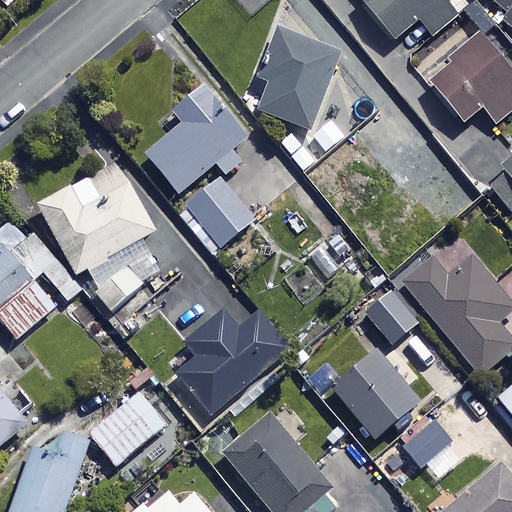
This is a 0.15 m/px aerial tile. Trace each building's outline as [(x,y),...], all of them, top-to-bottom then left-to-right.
[(229,8),(222,0),(209,0),(186,20),(198,34),(229,8)] [(434,41),(472,9),(464,0),(452,0),(448,4),(445,0),(371,0),(364,7),(397,47),(421,27),(434,41)] [(505,29),(511,35),(511,0),(482,0),(510,24),(505,29)] [(209,37),(229,58),(248,40),(228,19),(209,37)] [(342,60),(282,38),(264,86),(272,89),(261,118),(313,137),(342,60)] [(496,128),(511,114),(511,77),(482,42),(429,87),(466,130),(484,114),(496,128)] [(251,143),(209,92),(177,119),(185,129),(148,161),(181,201),(219,169),(229,182),(244,169),(234,157),(251,143)] [(336,187),(310,149),(294,160),(320,198),(336,187)] [(511,167),(489,188),(511,215),(511,167)] [(158,239),(119,169),(41,213),(80,283),(158,239)] [(221,182),(178,219),(214,260),(256,224),(221,182)] [(484,203),(474,190),(451,208),(461,221),(484,203)] [(59,313),(35,284),(44,276),(69,307),(82,297),(35,238),(0,266),(0,322),(19,346),(59,313)] [(451,284),(434,264),(405,289),(486,386),(511,364),(511,345),(500,331),(511,320),(511,309),(475,264),(451,284)] [(153,301),(130,272),(98,297),(121,326),(153,301)] [(421,330),(394,295),(366,316),(393,351),(421,330)] [(242,337),(224,317),(187,351),(199,364),(178,383),(214,423),(291,353),(261,319),(242,337)] [(423,410),(380,358),(335,396),(378,447),(423,410)] [(23,420),(38,408),(14,378),(0,389),(0,454),(30,430),(23,420)] [(511,394),(500,405),(511,419),(511,394)] [(168,430),(142,397),(91,438),(118,471),(168,430)] [(318,511),(336,497),(272,421),(226,460),(269,511),(318,511)] [(447,446),(426,421),(398,445),(419,470),(447,446)] [(69,511),(90,461),(43,442),(15,511),(69,511)] [(511,511),(511,476),(505,469),(454,511),(511,511)] [(206,511),(196,499),(181,511),(170,498),(154,511),(147,511),(146,511),(206,511)]
